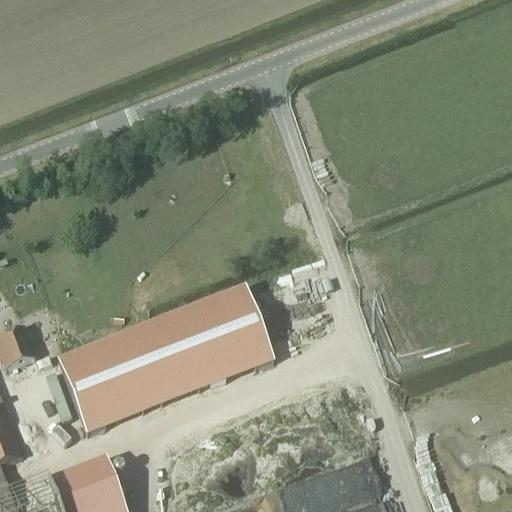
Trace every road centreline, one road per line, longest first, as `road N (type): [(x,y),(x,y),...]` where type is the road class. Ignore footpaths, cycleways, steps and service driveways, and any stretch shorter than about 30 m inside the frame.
road 1 (track): [(263,65),(423,511)]
road 2 (tertiary): [(0,167),(432,0)]
road 3 (track): [(125,456),(108,375),(128,355),(177,345),(339,276)]
